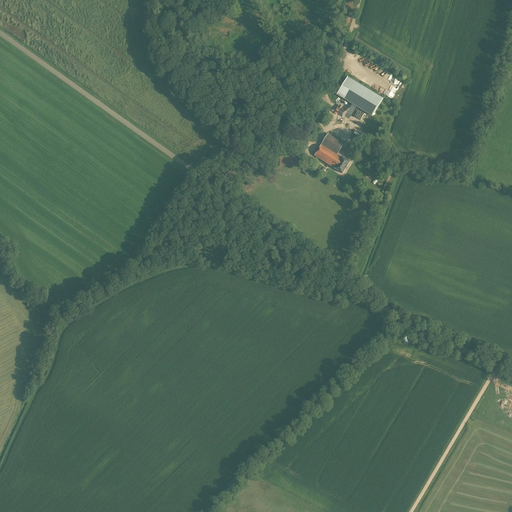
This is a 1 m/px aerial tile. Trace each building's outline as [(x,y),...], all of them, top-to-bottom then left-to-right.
[(337,94),(373,116),(384,99),(348,77),(337,94)] [(294,94),(287,85),(279,90),(286,100),(285,100),(292,109),(299,103),(293,95),(294,94)] [(351,120),(356,107),(352,105),(350,110),(346,109),(345,112),(347,113),(346,118),(351,120)] [(335,169),(342,174),(350,162),(342,157),(342,158),(337,154),(344,143),(328,133),(314,156),(335,169)] [(280,144),(279,165),(296,166),(296,144),(280,144)] [(345,153),(352,158),(354,155),(355,156),(359,150),(351,144),(345,153)]
